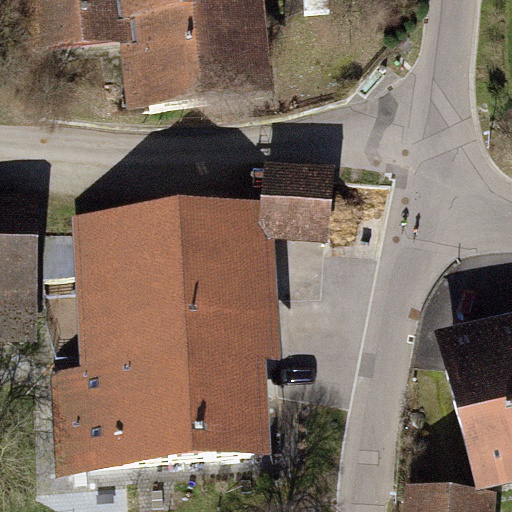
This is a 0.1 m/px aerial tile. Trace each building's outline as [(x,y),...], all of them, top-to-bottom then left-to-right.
[(166,98),(292,85),(286,27),(282,0),(19,0),(24,48),(160,35),(166,98)] [(279,165),(277,208),(284,235),(340,237),(343,167),(279,165)] [(0,195),(0,343),(40,344),(42,196),(0,195)] [(58,368),(65,482),(282,469),(275,348),(290,347),(284,235),(277,208),(86,219),(95,365),(58,368)] [(511,351),(449,368),(482,491),(511,483),(511,351)]
